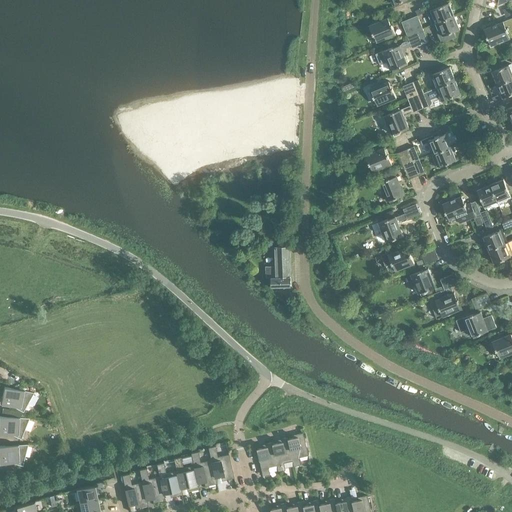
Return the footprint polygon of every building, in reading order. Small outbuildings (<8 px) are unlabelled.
[(436,23),(455,15),(450,2),(431,10),(436,23)] [(418,30),(423,28),(418,15),(413,17),(418,30)] [(455,15),(436,23),(439,30),(437,31),(441,42),(451,38),(450,36),(455,34),(454,31),(460,28),(455,15)] [(378,41),(396,33),(393,23),(392,24),(389,17),(370,25),(374,34),(375,34),(378,41)] [(407,34),(418,30),(413,17),(402,22),(407,34)] [(511,27),(508,29),(507,27),(507,28),(504,20),(485,28),(488,35),(487,36),(488,38),(489,38),(492,45),(510,37),(511,41),(511,27)] [(418,30),(423,43),(428,41),(423,28),(418,30)] [(423,43),(418,30),(407,34),(410,41),(401,45),(394,47),(384,51),(392,70),(398,67),(399,67),(408,63),(403,50),(412,46),(413,48),(423,43)] [(498,84),(511,77),(511,63),(493,71),(498,84)] [(437,87),(456,79),(451,66),(437,72),(435,66),(428,69),(430,74),(432,74),(437,87)] [(511,77),(498,84),(503,97),(511,93),(511,77)] [(419,94),(424,92),(419,79),(414,81),(419,94)] [(437,87),(424,92),(419,94),(424,107),(430,105),(432,102),(430,99),(440,95),(442,100),(461,92),(456,79),(437,87)] [(378,104),(397,97),(393,87),(392,87),(390,80),(371,88),(375,98),(376,97),(378,104)] [(419,94),(414,81),(403,85),(408,98),(419,94)] [(424,107),(419,94),(408,98),(411,105),(402,108),(395,111),(394,110),(385,114),(392,133),(399,130),(400,131),(409,127),(404,113),(413,110),(414,112),(424,107)] [(432,153),(451,146),(446,133),(440,135),(439,132),(432,134),(433,135),(421,140),(423,145),(428,144),(432,153)] [(409,148),(414,161),(420,158),(415,146),(409,148)] [(451,146),(432,153),(438,167),(457,159),(451,146)] [(374,171),(392,164),(388,153),(388,154),(385,147),(366,154),(370,164),(371,164),(374,171)] [(414,161),(409,148),(399,152),(404,165),(414,161)] [(414,161),(419,174),(425,172),(420,158),(414,161)] [(419,174),(414,161),(404,165),(409,178),(419,174)] [(395,198),(405,194),(397,175),(390,178),(390,177),(380,181),(388,200),(395,197),(395,198)] [(491,184),(499,202),(511,197),(504,178),(491,184)] [(499,202),(491,184),(478,189),(486,208),(499,202)] [(482,213),(481,212),(476,200),(466,204),(462,195),(443,203),(446,210),(445,210),(446,213),(447,212),(450,220),(456,217),(458,223),(482,213)] [(408,219),(421,213),(417,203),(404,208),(406,213),(397,216),(396,216),(389,219),(389,218),(379,222),(387,240),(394,238),(394,239),(404,235),(399,221),(408,218),(408,219)] [(481,212),(482,213),(488,228),(494,226),(487,210),(481,212)] [(478,224),(484,222),(481,215),(475,217),(478,224)] [(504,229),(511,225),(511,218),(506,221),(502,223),(504,229)] [(489,249),(508,241),(503,229),(484,236),(489,249)] [(511,251),(508,241),(489,249),(494,262),(511,255),(511,251)] [(271,277),(272,280),(272,287),(291,286),(291,280),(290,276),(289,246),(276,247),(276,266),(266,266),(266,277),(271,277)] [(396,270),(415,263),(411,253),(410,253),(407,246),(389,254),(392,263),(393,263),(396,270)] [(439,259),(439,258),(435,248),(422,254),(426,264),(439,259)] [(411,273),(414,280),(419,292),(426,290),(436,287),(429,268),(421,270),(411,273)] [(441,280),(444,289),(448,288),(460,283),(456,272),(440,278),(441,280)] [(430,302),(437,318),(443,315),(462,308),(458,298),(457,299),(454,292),(450,293),(448,288),(444,289),(441,290),(443,296),(436,299),(430,302)] [(478,307),(491,302),(487,292),(474,297),(478,307)] [(292,307),(295,298),(290,295),(286,305),(292,307)] [(478,333),(488,330),(481,311),(474,314),(473,313),(464,317),(471,335),(478,333)] [(511,335),(511,333),(492,341),(496,350),(497,350),(500,357),(511,352),(511,335)] [(34,393),(34,392),(11,388),(4,387),(2,397),(3,398),(2,404),(17,407),(16,409),(23,412),(34,393)] [(29,418),(6,416),(6,417),(0,416),(0,433),(15,434),(14,436),(21,439),(29,418)] [(292,460),(293,466),(300,464),(299,457),(307,455),(309,463),(309,462),(303,432),(293,435),(293,437),(288,439),(287,439),(292,460)] [(277,465),(276,465),(278,471),(285,469),(283,462),(292,460),(287,439),(288,439),(287,437),(277,440),(278,442),(272,444),(277,465)] [(215,446),(208,448),(210,460),(211,460),(215,477),(221,476),(222,481),(234,478),(226,442),(225,442),(228,454),(217,457),(215,446)] [(256,447),(262,476),(269,474),(268,467),(276,465),(277,465),(272,444),(272,442),(262,444),(262,447),(257,449),(256,447)] [(28,444),(5,445),(5,446),(0,445),(0,460),(0,463),(16,462),(15,464),(22,466),(28,444)] [(198,452),(191,453),(193,465),(194,465),(198,483),(204,481),(205,486),(217,484),(215,477),(211,460),(210,460),(200,462),(198,452)] [(181,457),(173,459),(176,471),(180,488),(181,488),(186,487),(187,492),(199,489),(198,483),(194,465),(193,465),(183,468),(181,457)] [(163,463),(156,464),(159,477),(159,476),(163,494),(169,493),(170,497),(182,495),(181,488),(180,488),(176,471),(166,473),(163,463)] [(146,468),(139,470),(142,482),(146,499),(152,498),(153,503),(165,500),(163,494),(159,476),(159,477),(149,479),(146,468)] [(122,476),(130,511),(131,511),(129,505),(135,504),(136,509),(148,506),(146,499),(142,482),(131,484),(129,474),(122,476)] [(97,485),(77,489),(80,503),(97,499),(96,496),(97,485)] [(353,511),(370,511),(367,495),(356,497),(357,500),(351,501),(353,511)] [(336,511),(353,511),(351,501),(350,496),(340,499),(341,502),(335,503),(336,511)] [(320,511),(336,511),(335,503),(334,498),(324,500),(325,503),(319,504),(319,505),(320,511)] [(82,511),(88,511),(99,510),(97,499),(80,503),(82,511)] [(303,511),(320,511),(319,505),(319,504),(318,500),(308,502),(308,505),(303,506),(302,506),(303,511)] [(287,511),(303,511),(302,506),(303,506),(302,501),(291,503),(292,506),(286,508),(287,511)] [(35,511),(34,503),(13,507),(16,511),(35,511)] [(268,504),(270,511),(287,511),(286,508),(285,503),(275,505),(276,508),(270,509),(269,504),(268,504)]
